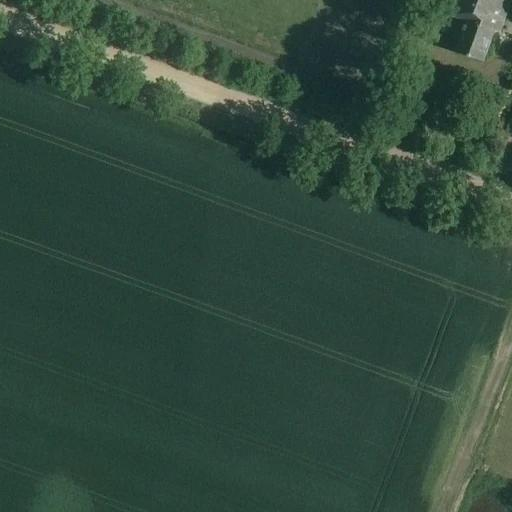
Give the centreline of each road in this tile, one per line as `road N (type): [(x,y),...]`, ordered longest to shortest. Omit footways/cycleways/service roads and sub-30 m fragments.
road 1 (track): [(511,193),(0,11)]
road 2 (track): [(443,511),(511,328)]
